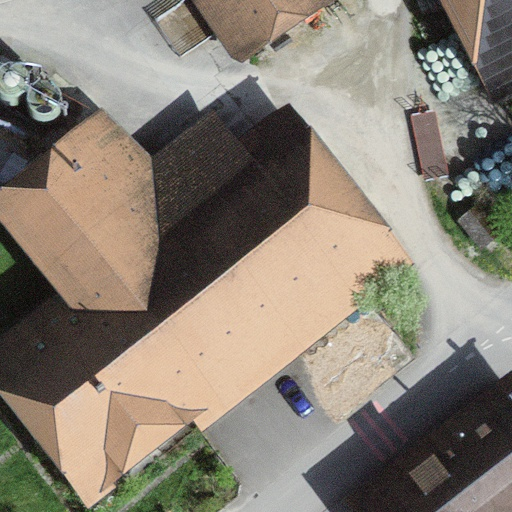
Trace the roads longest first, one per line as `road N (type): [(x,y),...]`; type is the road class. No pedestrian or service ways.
road 1 (track): [(0,12),(83,31),(201,88),(366,115),(391,192),(487,342)]
road 2 (unclassified): [(278,511),(511,322)]
